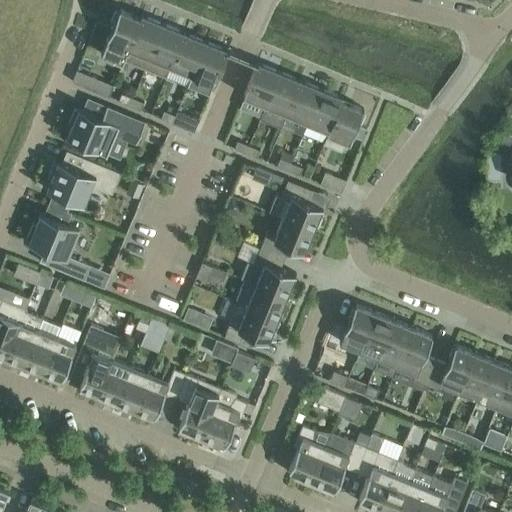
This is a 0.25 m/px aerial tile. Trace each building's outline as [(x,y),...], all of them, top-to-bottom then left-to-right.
[(98,52),(122,63),(123,59),(142,15),(141,14),(139,18),(120,9),(119,8),(117,12),(114,11),(98,52)] [(163,24),(142,15),(123,59),(145,68),(163,24)] [(145,68),(166,77),(171,65),(184,32),(163,24),(145,68)] [(184,32),(171,65),(192,73),(205,41),(184,32)] [(229,51),(205,41),(192,73),(187,85),(209,94),(213,83),(214,83),(215,82),(214,82),(226,51),(229,52),(229,51)] [(278,71),(255,61),(254,62),(256,63),(242,95),(264,104),(278,71)] [(77,70),(72,82),(93,90),(98,78),(77,70)] [(278,71),(264,104),(286,113),(299,79),(278,71)] [(286,113),(307,121),(320,88),(299,79),(286,113)] [(326,133),(327,133),(342,97),(320,88),(307,121),(327,130),(326,133)] [(129,105),(133,98),(121,93),(118,101),(129,105)] [(342,97),(327,133),(349,142),(352,135),(357,124),(357,122),(360,124),(364,113),(361,112),(363,108),(362,108),(341,100),(343,97),(342,97)] [(143,102),(133,98),(129,105),(141,109),(143,102)] [(136,144),(145,121),(106,105),(102,116),(78,106),(78,107),(79,107),(78,110),(74,108),(68,123),(72,125),(67,136),(66,135),(66,136),(75,140),(73,144),(88,149),(89,146),(106,153),(114,135),(136,144)] [(164,110),(160,118),(172,122),(175,114),(164,110)] [(187,128),(191,117),(176,110),(175,114),(172,122),(187,128)] [(357,124),(352,135),(359,138),(364,127),(357,124)] [(511,136),(497,130),(493,138),(510,146),(511,142),(511,136)] [(246,153),(249,145),(237,140),(234,148),(246,153)] [(260,149),(249,145),(246,153),(256,157),(260,149)] [(54,161),(53,161),(47,175),(48,175),(49,174),(51,176),(46,188),(45,187),(45,188),(84,204),(84,203),(83,203),(89,188),(98,192),(99,188),(111,193),(120,172),(87,158),(83,169),(57,159),(57,160),(56,163),(54,162),(54,161)] [(276,165),(287,169),(290,162),(279,158),(276,165)] [(301,167),(290,162),(287,169),(299,174),(301,167)] [(271,182),(274,172),(255,166),(252,176),(271,182)] [(345,179),(325,171),(320,183),(340,191),(345,179)] [(319,216),(323,206),(307,200),(312,189),(287,179),(280,197),(274,194),(267,212),(282,217),(313,230),(314,226),(318,227),(322,217),(319,216)] [(90,265),(67,256),(78,228),(39,212),(38,213),(40,214),(36,225),(32,223),(25,239),(23,238),(23,240),(49,251),(45,261),(39,259),(38,260),(83,280),(90,265)] [(268,229),(261,247),(285,256),(289,246),(304,252),(313,230),(282,217),(276,232),(268,229)] [(216,229),(212,241),(219,244),(224,232),(216,229)] [(244,280),(286,297),(295,273),(280,267),(285,256),(261,247),(254,264),(247,262),(241,277),(244,279),(244,280)] [(212,266),(201,261),(195,276),(206,280),(212,266)] [(47,282),(50,274),(40,270),(36,278),(47,282)] [(244,280),(236,301),(237,301),(277,318),(286,297),(244,280)] [(71,300),(74,292),(64,288),(61,296),(71,300)] [(84,296),(74,292),(71,300),(81,304),(84,296)] [(0,355),(0,356),(20,307),(8,305),(9,301),(0,297),(0,355)] [(275,333),(279,322),(276,321),(277,318),(237,301),(223,336),(248,346),(253,335),(268,341),(272,331),(275,333)] [(358,349),(374,311),(354,303),(339,341),(358,349)] [(0,356),(23,365),(38,328),(42,317),(25,310),(26,307),(21,305),(20,307),(0,356)] [(394,317),(393,316),(392,319),(374,311),(358,349),(377,357),(394,317)] [(394,317),(377,357),(396,365),(413,324),(412,324),(411,326),(393,319),(394,317)] [(145,331),(148,323),(138,319),(135,327),(145,331)] [(121,336),(91,323),(76,357),(88,362),(78,387),(97,395),(112,358),(121,336)] [(158,327),(148,323),(145,331),(155,335),(158,327)] [(413,324),(396,365),(415,372),(413,378),(425,383),(435,359),(424,354),(432,335),(412,327),(413,324)] [(23,365),(42,373),(57,336),(38,328),(23,365)] [(57,336),(42,373),(61,380),(76,343),(57,336)] [(476,350),(475,350),(474,352),(454,344),(446,363),(435,359),(425,383),(438,388),(440,382),(459,390),(476,350)] [(249,370),(254,357),(247,354),(236,350),(231,363),(249,370)] [(476,350),(459,390),(478,398),(494,360),(475,352),(476,350)] [(97,395),(116,403),(131,366),(112,358),(97,395)] [(511,368),(511,367),(494,360),(478,398),(497,406),(511,368)] [(116,403),(135,410),(150,373),(131,366),(116,403)] [(164,392),(175,397),(186,372),(173,367),(168,381),(150,373),(135,410),(154,418),(164,392)] [(511,368),(497,406),(511,411),(511,368)] [(344,386),(348,376),(333,369),(329,380),(344,386)] [(177,428),(201,437),(216,400),(221,387),(217,385),(216,387),(204,385),(205,380),(186,372),(175,397),(187,402),(177,428)] [(360,381),(348,376),(344,386),(363,393),(367,384),(360,381)] [(367,384),(363,393),(375,398),(378,389),(367,384)] [(317,400),(339,408),(344,394),(323,385),(317,400)] [(216,400),(201,437),(218,444),(219,443),(223,444),(224,442),(226,443),(234,421),(238,423),(247,401),(235,396),(228,405),(216,400)] [(418,442),(424,427),(411,422),(405,438),(418,442)] [(292,474),(310,482),(325,444),(312,439),(314,428),(302,424),(293,445),(297,447),(288,468),(290,469),(289,471),(293,473),(292,474)] [(489,426),(483,442),(502,449),(508,433),(489,426)] [(434,448),(437,440),(427,436),(424,444),(434,448)] [(344,466),(356,470),(366,445),(347,438),(338,450),(325,444),(310,482),(334,491),(344,466)] [(357,501),(376,508),(391,471),(397,458),(366,445),(356,470),(367,475),(357,501)] [(385,511),(396,511),(410,479),(414,468),(402,463),(403,460),(397,458),(391,471),(376,508),(385,511)] [(429,487),(418,511),(440,511),(443,506),(455,511),(460,499),(467,480),(455,475),(452,482),(434,474),(429,487)] [(396,511),(418,511),(429,487),(410,479),(396,511)] [(0,487),(0,510),(8,491),(0,487)] [(490,511),(479,508),(485,493),(472,488),(462,511),(490,511)] [(51,511),(53,509),(31,500),(25,511),(51,511)]
